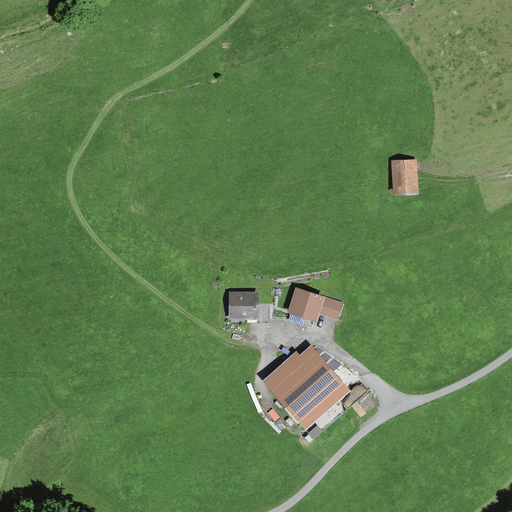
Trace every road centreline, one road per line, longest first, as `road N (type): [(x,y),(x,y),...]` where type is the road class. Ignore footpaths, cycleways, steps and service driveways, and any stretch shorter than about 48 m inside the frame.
road 1 (track): [(249,0),(193,53),(118,95),(71,166),(72,203),(109,253),(193,318),(236,339),(260,333),(323,348),(396,409)]
road 2 (unclassified): [(275,511),(396,409),(477,376),(511,352)]
